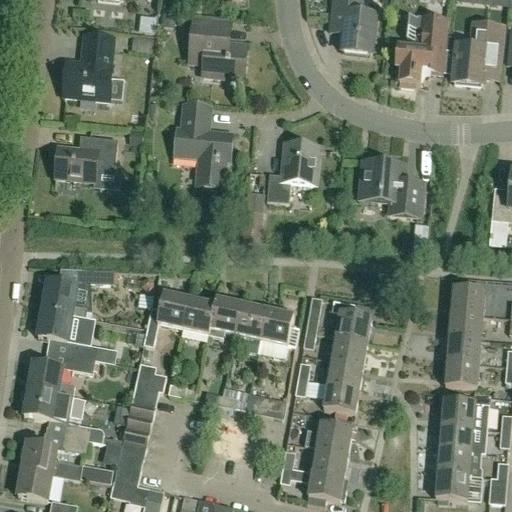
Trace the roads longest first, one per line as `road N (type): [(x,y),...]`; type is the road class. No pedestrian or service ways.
road 1 (residential): [(286,0),(303,66),(351,114),(423,134),(511,131)]
road 2 (residential): [(12,249),(46,0)]
road 3 (residential): [(283,511),(165,485),(179,418)]
